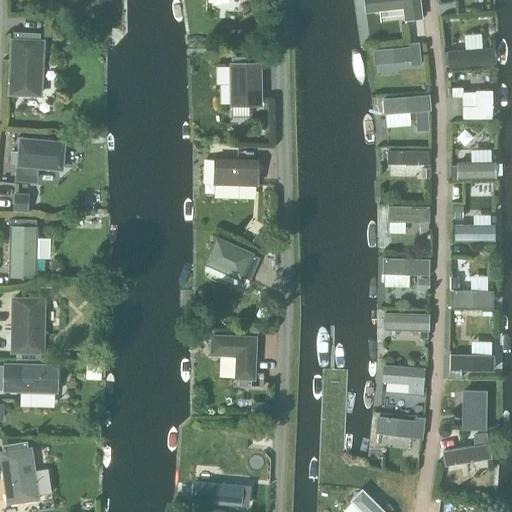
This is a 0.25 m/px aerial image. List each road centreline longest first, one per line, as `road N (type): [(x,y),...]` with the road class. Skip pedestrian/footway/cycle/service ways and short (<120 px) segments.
road 1 (residential): [(421,511),(439,253),(428,0)]
road 2 (residential): [(273,511),(285,181),(281,0)]
